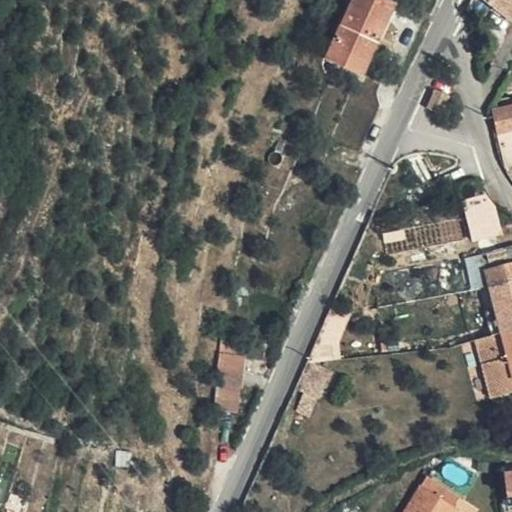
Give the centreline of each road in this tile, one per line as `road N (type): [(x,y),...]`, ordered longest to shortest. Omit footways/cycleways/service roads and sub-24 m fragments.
road 1 (tertiary): [(224,511),(396,124)]
road 2 (residential): [(483,148),(460,51),(443,26)]
